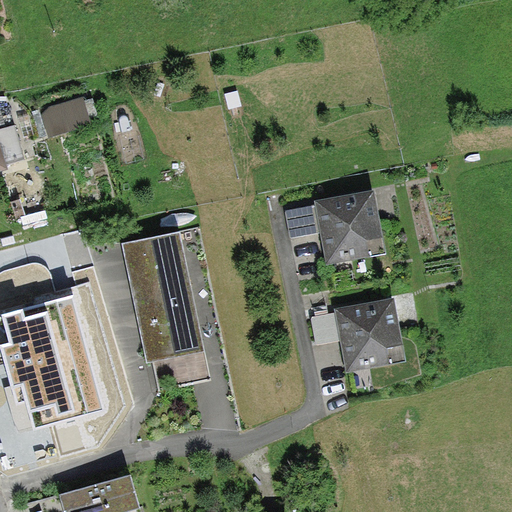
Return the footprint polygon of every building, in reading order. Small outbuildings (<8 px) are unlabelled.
[(85,99),(42,111),(50,140),(93,128),(85,99)] [(0,177),(10,174),(7,166),(25,161),(15,127),(0,131),(0,177)] [(386,256),(375,196),(285,212),(291,241),(321,235),(326,267),(386,256)] [(181,235),(124,246),(147,366),(154,365),(159,392),(210,382),(181,235)] [(72,266),(0,285),(0,374),(1,377),(0,376),(0,398),(10,435),(111,407),(72,266)] [(408,364),(396,300),(311,316),(317,347),(341,342),(347,376),(408,364)] [(141,499),(131,466),(60,487),(67,511),(139,511),(136,501),(141,499)]
